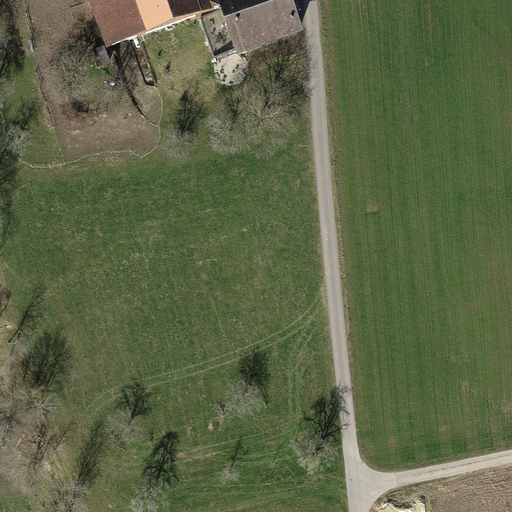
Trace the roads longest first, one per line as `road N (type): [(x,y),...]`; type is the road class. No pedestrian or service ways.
road 1 (residential): [(355,511),(309,0)]
road 2 (track): [(511,455),(353,489)]
